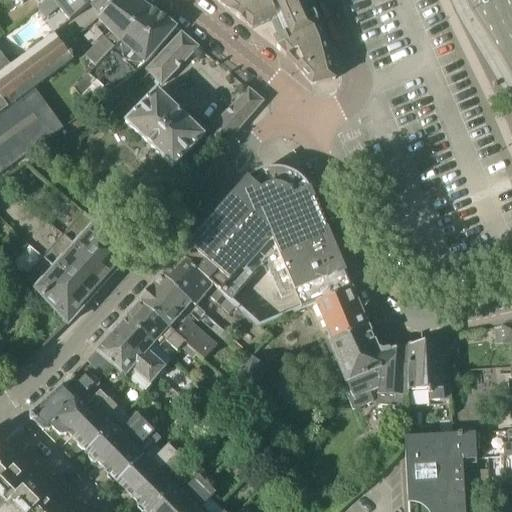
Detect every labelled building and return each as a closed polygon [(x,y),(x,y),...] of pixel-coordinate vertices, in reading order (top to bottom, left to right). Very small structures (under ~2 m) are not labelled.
[(50,0),(49,1),(48,0),(37,9),(45,20),(59,9),(70,22),(90,7),(91,7),(90,6),(97,0),(50,0)] [(150,11),(134,0),(118,0),(117,2),(99,17),(98,18),(103,25),(112,34),(106,40),(103,38),(85,56),(96,67),(115,48),(120,43),(150,11)] [(117,2),(118,0),(97,0),(90,6),(91,7),(90,7),(99,17),(117,2)] [(323,32),(322,32),(307,0),(213,0),(252,30),(253,30),(275,20),(285,39),(274,44),(276,49),(287,57),(289,55),(293,52),(302,61),(295,67),(312,87),(336,80),(323,32)] [(96,67),(88,75),(88,76),(93,80),(90,83),(92,86),(81,98),(91,109),(101,100),(125,83),(131,78),(139,71),(146,64),(176,30),(150,11),(120,43),(115,48),(96,67)] [(63,129),(33,89),(44,81),(72,60),(70,57),(72,55),(70,52),(68,54),(53,34),(9,67),(0,54),(0,174),(33,150),(63,129)] [(162,86),(198,49),(182,34),(146,71),(162,86)] [(73,89),(81,98),(92,86),(90,83),(93,80),(88,76),(88,75),(87,75),(73,89)] [(204,137),(157,91),(125,124),(130,129),(173,169),(204,137)] [(225,147),(263,103),(249,91),(208,132),(225,147)] [(233,198),(180,258),(226,299),(226,300),(230,304),(266,263),(315,236),(310,223),(311,218),(313,213),(313,208),(313,203),(312,198),(311,194),(308,189),(305,184),(301,180),(297,177),(292,174),(288,172),(283,170),(277,170),(272,170),(267,171),(262,172),(257,174),(253,177),(249,181),(245,185),(242,189),(240,194),(239,199),(233,198)] [(111,277),(131,254),(85,215),(74,228),(73,228),(65,237),(111,277)] [(315,236),(266,263),(282,300),(295,295),(301,308),(315,302),(316,304),(351,290),(326,231),(315,236)] [(90,300),(111,277),(65,237),(53,250),(44,260),(90,300)] [(219,307),(226,300),(226,299),(180,258),(162,279),(196,308),(207,296),(219,307)] [(68,325),(90,300),(44,260),(33,273),(26,280),(67,323),(67,324),(68,324),(68,325)] [(162,279),(140,304),(198,355),(197,356),(204,362),(217,347),(191,325),(196,319),(198,320),(203,314),(196,308),(162,279)] [(332,343),(368,328),(367,328),(351,290),(316,304),(332,343)] [(193,360),(197,356),(198,355),(140,304),(125,320),(159,349),(165,342),(178,353),(181,349),(193,360)] [(161,351),(159,349),(125,320),(111,336),(158,377),(166,368),(155,359),(161,351)] [(511,326),(495,330),(496,346),(511,344),(511,326)] [(377,353),(379,351),(377,350),(368,328),(332,343),(321,347),(328,364),(332,363),(334,366),(338,364),(347,383),(365,375),(359,360),(377,353)] [(97,352),(113,367),(128,381),(136,372),(150,386),(158,377),(111,336),(97,352)] [(458,358),(457,338),(446,340),(446,341),(448,359),(449,359),(458,358)] [(448,359),(446,341),(446,340),(438,341),(411,347),(408,393),(428,391),(429,402),(451,401),(450,383),(449,359),(448,359)] [(408,397),(408,393),(411,347),(410,347),(382,353),(379,351),(377,353),(359,360),(365,375),(347,383),(351,394),(347,395),(354,411),(373,403),(369,394),(379,390),(378,406),(402,407),(403,397),(408,397)] [(103,377),(113,367),(97,352),(88,363),(103,377)] [(252,357),(229,383),(245,397),(268,371),(252,357)] [(52,429),(91,389),(91,390),(94,387),(85,378),(75,389),(69,382),(64,386),(44,405),(33,415),(32,422),(43,432),(49,432),(52,429)] [(98,396),(91,390),(91,389),(52,429),(60,438),(66,437),(68,435),(72,439),(109,402),(108,401),(101,394),(98,396)] [(119,408),(123,405),(114,396),(108,401),(109,402),(72,439),(87,454),(118,423),(111,416),(119,408)] [(102,470),(146,426),(138,418),(133,423),(125,431),(118,423),(87,454),(88,456),(88,459),(93,464),(96,464),(102,470)] [(117,485),(155,447),(161,441),(154,434),(146,426),(102,470),(107,475),(107,478),(112,483),(115,483),(117,485)] [(511,432),(508,432),(509,446),(503,447),(504,458),(511,457),(511,432)] [(408,511),(465,511),(462,461),(476,461),(475,434),(404,439),(408,511)] [(132,500),(177,456),(168,448),(162,455),(155,447),(117,485),(119,486),(119,490),(123,495),(127,495),(132,500)] [(60,511),(48,500),(50,497),(42,488),(39,491),(31,483),(29,485),(15,472),(18,469),(0,451),(0,511),(60,511)] [(150,511),(179,484),(172,477),(184,464),(177,456),(132,500),(138,506),(138,509),(140,511),(150,511)] [(511,457),(504,458),(500,458),(501,473),(505,473),(506,484),(511,483),(511,457)] [(181,511),(207,487),(199,479),(191,471),(179,484),(150,511),(181,511)] [(206,511),(202,508),(215,495),(207,487),(181,511),(206,511)]
